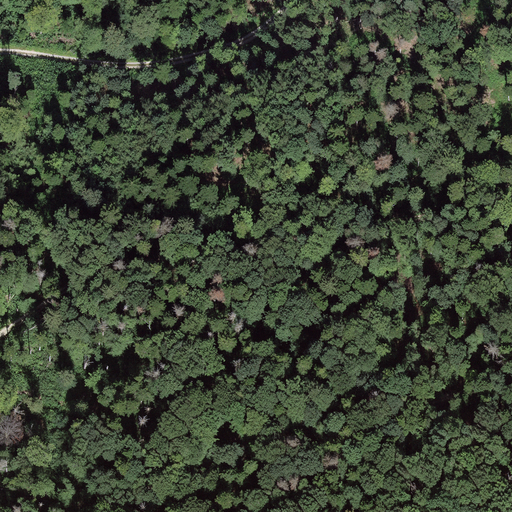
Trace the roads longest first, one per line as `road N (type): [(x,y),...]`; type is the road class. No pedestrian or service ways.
road 1 (track): [(511,194),(355,231),(133,261),(77,281),(0,335)]
road 2 (track): [(511,378),(241,452),(98,511)]
road 3 (track): [(297,0),(241,43),(175,59),(141,64),(0,50)]
road 4 (track): [(218,250),(0,191)]
